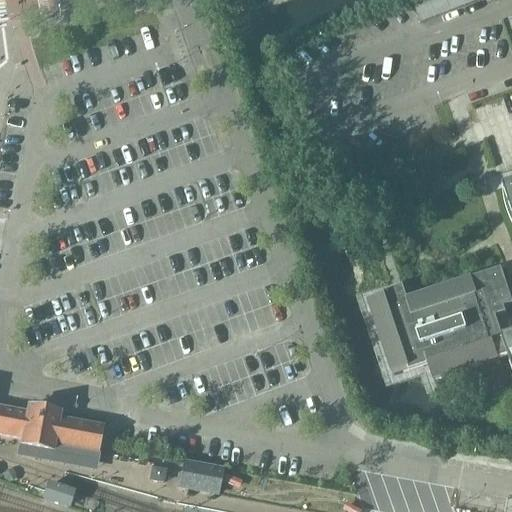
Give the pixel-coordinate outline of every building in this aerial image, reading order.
[(511,100),(365,150),(387,215),(511,172),(511,100)] [(511,185),(504,188),(504,189),(505,196),(506,202),(507,208),(509,215),(511,221),(511,222),(511,335),(503,338),(497,318),(507,315),(505,309),(511,306),(511,298),(502,270),(408,302),(404,288),(384,295),(385,298),(369,303),(393,375),(409,370),(410,373),(429,366),(434,383),(509,358),(511,367),(511,185)] [(0,409),(0,436),(22,440),(21,447),(53,453),(54,446),(97,454),(102,429),(59,421),(60,416),(60,415),(28,409),(28,410),(27,415),(0,409)] [(184,464),(184,465),(180,489),(217,496),(221,472),(222,471),(184,464)] [(150,482),(163,484),(166,472),(152,469),(150,482)] [(241,481),(223,474),(221,481),(238,488),(241,481)] [(47,480),(40,499),(68,509),(75,490),(47,480)] [(361,511),(362,510),(345,502),(342,509),(348,511),(361,511)]
